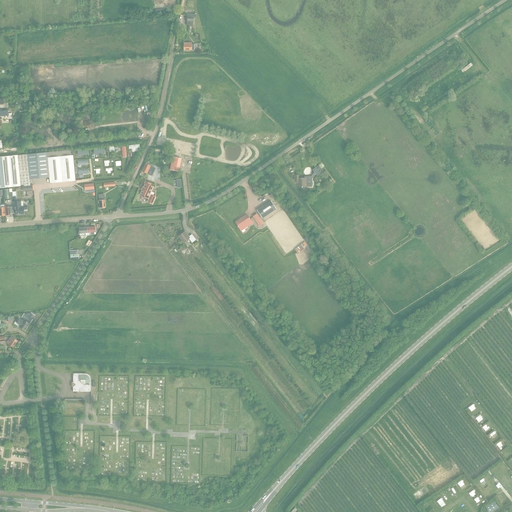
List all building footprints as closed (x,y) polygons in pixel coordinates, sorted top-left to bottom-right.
[(193,19),(196,19),(196,15),(187,14),(186,25),(193,25),(193,19)] [(196,44),(190,44),(190,42),(183,43),(183,51),(196,51),(196,44)] [(470,63),(469,63),(468,62),(462,67),(463,69),(461,70),(463,73),(472,65),(470,63)] [(72,152),(71,152),(71,150),(46,152),(47,152),(49,177),(50,183),(75,181),(74,172),(77,172),(76,167),(74,167),(72,152)] [(49,177),(47,152),(27,154),(30,179),(49,177)] [(0,156),(0,187),(21,186),(20,185),(30,184),(30,179),(27,154),(0,156)] [(170,170),(178,172),(181,158),(172,156),(170,170)] [(142,171),(146,173),(150,165),(145,163),(142,171)] [(313,170),(317,175),(322,171),(318,166),(313,170)] [(304,178),(299,178),(299,175),(294,175),(295,180),(296,180),(296,183),(296,186),(307,186),(310,186),(310,177),(304,177),(304,178)] [(150,183),(151,182),(145,180),(144,183),(143,186),(142,186),(141,189),(139,194),(148,199),(147,201),(152,204),(156,196),(150,193),(154,186),(150,183)] [(19,201),(17,201),(16,191),(12,192),(13,202),(13,207),(15,207),(16,215),(24,214),(24,210),(27,209),(27,205),(23,205),(23,206),(19,206),(19,201)] [(257,210),(262,217),(275,208),(270,201),(257,210)] [(235,223),(241,231),(248,226),(248,225),(252,222),(246,214),(235,223)] [(252,217),(259,226),(263,223),(256,214),(252,217)] [(95,232),(95,226),(79,228),(80,236),(85,236),(85,233),(95,232)] [(192,234),(189,236),(185,231),(178,236),(183,242),(188,238),(192,243),(196,240),(192,234)] [(305,247),(308,245),(305,242),(302,244),(302,243),(294,249),(298,254),(306,248),(305,247)] [(21,318),(30,323),(32,320),(23,314),(21,318)] [(23,320),(22,322),(19,320),(16,323),(15,322),(13,324),(24,331),(29,324),(23,320)] [(6,343),(13,348),(17,341),(11,337),(8,342),(7,341),(6,343)] [(86,373),(70,373),(70,375),(72,375),(72,381),(70,381),(70,388),(71,388),(72,388),(72,393),(76,393),(76,395),(83,395),(83,393),(92,393),(92,381),(91,377),(89,374),(86,373)] [(488,511),(495,507),(492,503),(485,507),(488,511)]
